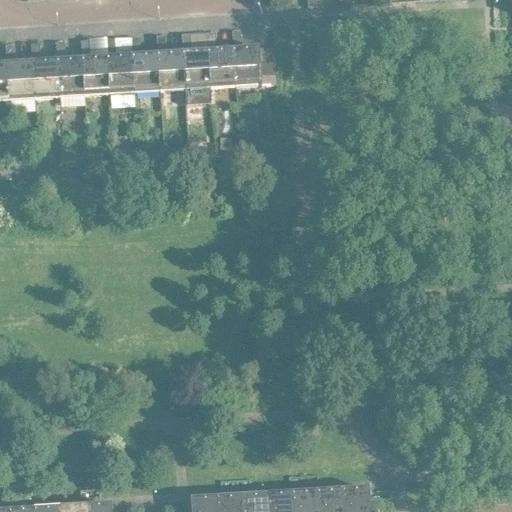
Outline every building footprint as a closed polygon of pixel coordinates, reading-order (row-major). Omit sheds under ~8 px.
[(310,0),(310,8),(319,8),(318,0),(310,0)] [(234,32),(235,52),(236,52),(238,87),(263,85),(263,86),(264,86),(264,87),(276,86),(275,61),(263,62),(262,49),(260,49),(261,50),(244,51),(243,32),(234,32)] [(209,34),(210,54),(210,53),(213,88),(238,87),(236,52),(235,52),(219,53),(218,33),(209,34)] [(184,35),(185,55),(187,90),(213,88),(210,53),(210,54),(194,55),(193,35),(184,35)] [(159,37),(160,57),(162,92),(187,90),(185,55),(169,56),(167,36),(159,37)] [(133,38),(135,58),(137,93),(162,92),(160,57),(144,58),(142,38),(133,38)] [(108,40),(109,60),(110,60),(112,95),(137,93),(135,58),(118,59),(117,39),(108,40)] [(83,41),(84,61),(85,61),(87,96),(112,95),(110,60),(109,60),(93,61),(92,41),(83,41)] [(58,43),(59,63),(60,63),(62,98),(87,96),(85,61),(84,61),(68,62),(67,42),(58,43)] [(33,45),(34,64),(37,99),(62,98),(60,63),(59,63),(43,64),(42,44),(33,45)] [(8,46),(9,66),(11,101),(37,99),(34,64),(18,65),(17,46),(8,46)] [(9,66),(0,66),(0,101),(11,101),(9,66)] [(139,149),(117,150),(118,163),(140,162),(139,149)] [(97,153),(89,153),(90,165),(98,164),(97,153)] [(370,490),(345,491),(346,511),(372,511),(371,489),(370,489),(370,490)] [(346,511),(345,491),(320,493),(321,511),(346,511)] [(321,511),(320,493),(295,495),(296,511),(321,511)] [(296,511),(295,495),(270,496),(270,511),(296,511)] [(270,511),(270,496),(245,498),(245,511),(270,511)] [(245,511),(245,498),(219,499),(220,511),(245,511)] [(220,511),(219,499),(195,501),(194,500),(193,500),(193,511),(220,511)]
